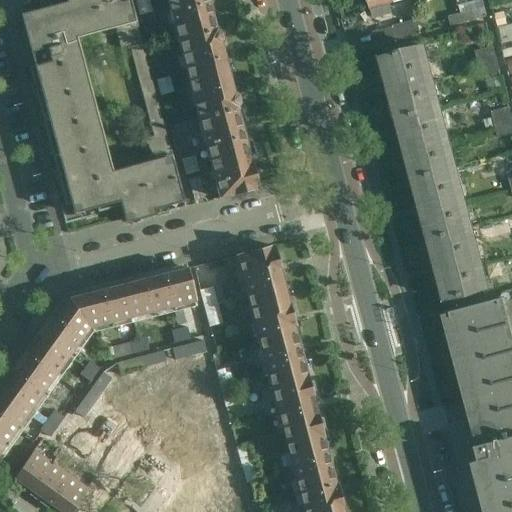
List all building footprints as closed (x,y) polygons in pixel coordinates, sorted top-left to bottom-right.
[(144,139),(150,161),(140,164),(141,170),(112,177),(113,180),(105,183),(103,175),(106,174),(74,56),(72,56),(65,31),(72,29),(74,33),(103,25),(104,31),(114,28),(120,50),(129,47),(130,50),(131,55),(143,51),(129,0),(38,0),(41,9),(20,15),(23,24),(22,24),(28,47),(33,46),(37,65),(28,67),(65,206),(70,204),(73,214),(96,208),(97,213),(120,206),(124,224),(185,208),(163,126),(151,129),(153,137),(144,139)] [(137,0),(135,1),(139,16),(151,13),(147,0),(137,0)] [(166,0),(177,40),(215,30),(207,0),(166,0)] [(403,0),(367,0),(370,9),(403,0)] [(460,14),(463,24),(487,17),(483,4),(480,5),(481,9),(472,12),(472,11),(460,14)] [(463,24),(460,14),(447,17),(450,28),(463,24)] [(420,34),(416,20),(391,27),(394,41),(420,34)] [(511,26),(511,25),(497,29),(502,43),(511,39),(511,26)] [(177,40),(198,120),(236,110),(237,110),(237,108),(239,104),(237,97),(234,95),(221,45),(222,41),(220,34),(217,31),(216,30),(215,30),(177,40)] [(399,119),(439,108),(423,47),(383,57),(399,119)] [(500,73),(493,47),(474,52),(481,78),(500,73)] [(145,60),(143,51),(131,55),(133,63),(145,60)] [(135,71),(148,68),(145,60),(133,63),(135,71)] [(137,79),(150,76),(148,68),(135,71),(137,79)] [(152,84),(150,76),(137,79),(140,88),(152,84)] [(156,81),(160,96),(172,93),(168,78),(156,81)] [(142,96),(154,93),(152,84),(140,88),(142,96)] [(156,101),(154,93),(142,96),(144,104),(156,101)] [(159,109),(156,101),(144,104),(146,113),(159,109)] [(490,112),(497,138),(511,133),(511,121),(508,107),(490,112)] [(455,169),(444,129),(439,108),(399,119),(415,179),(455,169)] [(161,117),(159,109),(146,113),(148,121),(161,117)] [(219,199),(225,197),(257,189),(257,187),(259,183),(257,176),(253,174),(236,110),(198,120),(219,199)] [(163,126),(161,117),(148,121),(151,129),(163,126)] [(181,160),(185,175),(197,172),(193,157),(181,160)] [(470,226),(455,169),(415,179),(430,237),(470,226)] [(194,202),(204,199),(198,177),(188,180),(194,202)] [(470,226),(430,237),(447,301),(487,291),(470,226)] [(235,256),(257,338),(293,328),(294,328),(291,315),(293,312),(291,303),(287,301),(277,263),(279,259),(277,250),(273,249),(273,246),(235,256)] [(196,302),(187,269),(166,274),(175,307),(196,302)] [(120,321),(175,307),(166,274),(111,288),(120,321)] [(100,326),(120,321),(111,288),(72,298),(78,303),(77,305),(93,317),(98,316),(100,326)] [(200,291),(210,328),(223,324),(213,288),(200,291)] [(89,329),(100,326),(98,316),(93,317),(77,305),(78,303),(72,298),(69,299),(36,345),(63,365),(89,329)] [(511,511),(511,325),(505,298),(500,299),(442,314),(468,414),(477,446),(480,460),(472,462),(484,511),(511,511)] [(257,338),(277,415),(313,405),(310,395),(312,391),(310,383),(307,381),(293,328),(257,338)] [(181,342),(189,340),(186,329),(178,331),(181,342)] [(181,342),(178,331),(171,333),(174,343),(181,342)] [(146,339),(138,341),(141,352),(149,350),(146,339)] [(138,341),(131,343),(133,354),(141,352),(138,341)] [(30,412),(63,365),(36,345),(2,392),(30,412)] [(89,382),(99,368),(89,362),(80,375),(89,382)] [(216,372),(225,408),(238,405),(228,369),(216,372)] [(0,452),(30,412),(2,392),(0,394),(0,452)] [(277,415),(298,495),(336,485),(335,485),(320,432),(322,428),(320,419),(317,418),(313,405),(277,415)] [(63,419),(54,412),(40,431),(50,438),(63,419)] [(236,449),(246,486),(258,482),(248,446),(236,449)] [(34,452),(14,479),(32,492),(52,465),(34,452)] [(52,465),(32,492),(50,504),(69,477),(52,465)] [(60,511),(72,511),(88,490),(69,477),(50,504),(60,511)] [(336,485),(298,495),(302,511),(342,511),(344,506),(342,500),(339,497),(336,485)]
